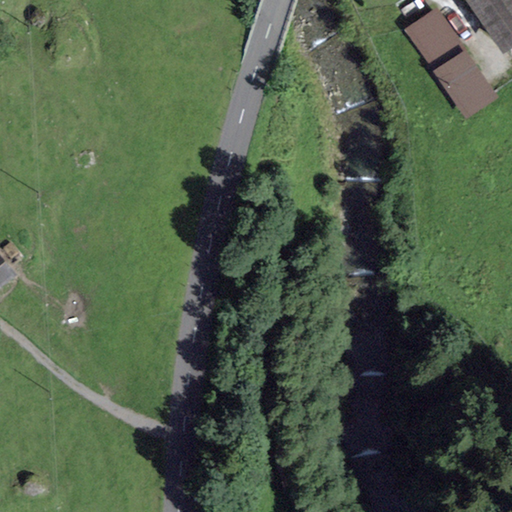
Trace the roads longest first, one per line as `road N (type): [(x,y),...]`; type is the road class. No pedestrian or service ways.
road 1 (tertiary): [(180,511),(210,246),(277,0)]
road 2 (track): [(184,437),(120,411),(0,324)]
